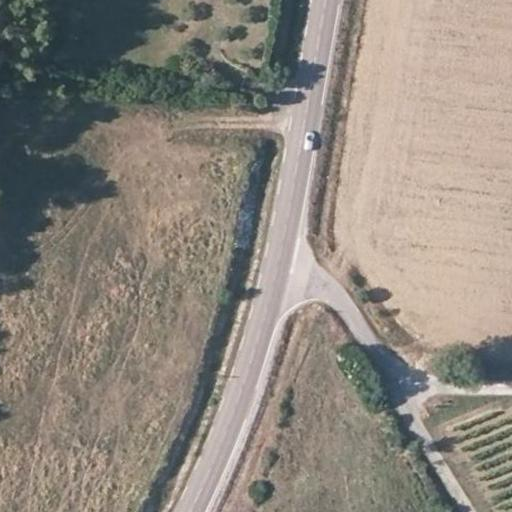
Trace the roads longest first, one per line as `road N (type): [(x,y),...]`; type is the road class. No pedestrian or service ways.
road 1 (unclassified): [(278,268),(329,285),(345,301),(467,511)]
road 2 (tertiary): [(278,268),(325,0)]
road 3 (tertiary): [(188,511),(231,420),(278,268)]
road 4 (track): [(391,382),(511,380)]
